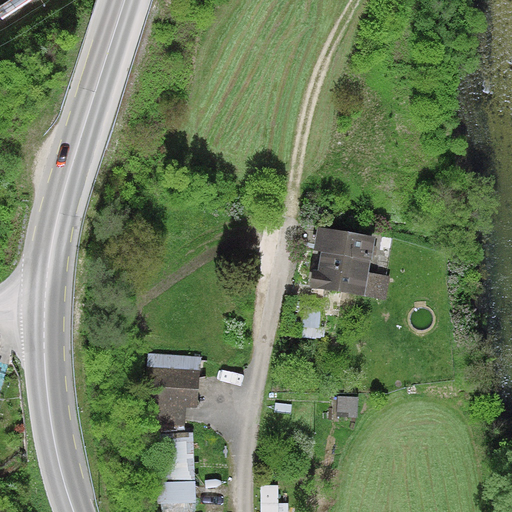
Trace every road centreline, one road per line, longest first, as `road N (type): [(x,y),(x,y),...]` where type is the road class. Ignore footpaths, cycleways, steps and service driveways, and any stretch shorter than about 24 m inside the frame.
road 1 (primary): [(74,511),(47,394),(48,260),(124,0)]
road 2 (residential): [(289,210),(251,407),(250,511)]
road 3 (track): [(289,210),(310,92),(354,0)]
